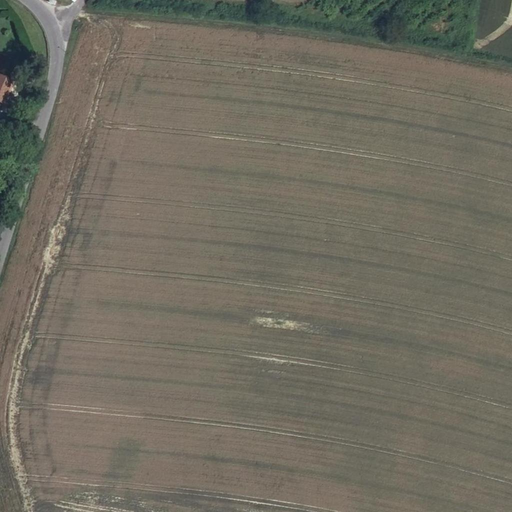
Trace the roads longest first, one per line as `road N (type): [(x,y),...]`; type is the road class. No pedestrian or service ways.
road 1 (track): [(51,28),(80,9),(299,31),(511,69)]
road 2 (tertiary): [(28,0),(51,28),(55,73),(0,249)]
